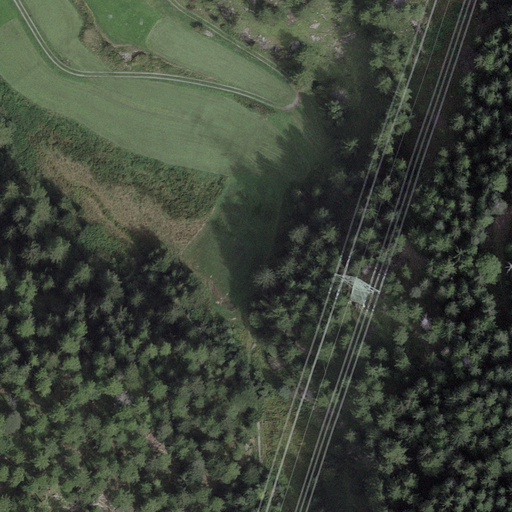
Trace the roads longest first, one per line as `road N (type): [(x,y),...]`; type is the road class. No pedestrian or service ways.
road 1 (track): [(19,0),(64,72),(184,79),(279,109),(297,99),(293,80),(171,0)]
road 2 (track): [(264,511),(256,346),(245,310),(283,223),(296,153),(285,108)]
road 3 (track): [(511,211),(500,230),(511,329)]
